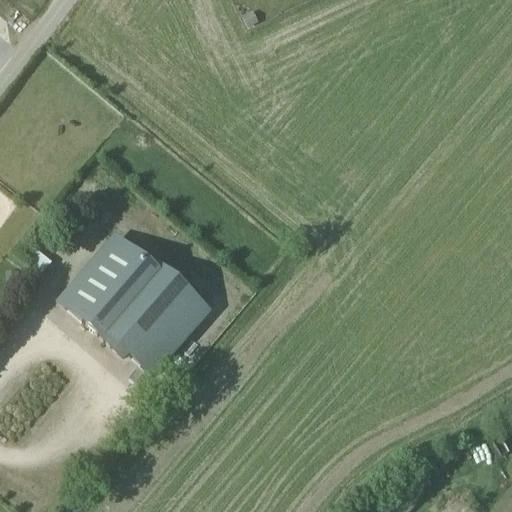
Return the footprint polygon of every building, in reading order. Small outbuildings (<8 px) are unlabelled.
[(246,31),(258,26),(252,14),(240,20),(246,31)] [(58,305),(122,360),(125,356),(151,379),(205,317),(141,262),(138,266),(112,243),(58,305)] [(5,284),(18,283),(17,273),(4,274),(5,284)] [(0,510),(94,397),(67,375),(70,371),(55,359),(52,362),(28,342),(20,351),(11,342),(0,355),(0,510)] [(95,394),(104,384),(88,369),(79,379),(95,394)] [(446,482),(432,490),(437,499),(451,491),(446,482)] [(411,511),(414,509),(400,493),(379,511),(411,511)] [(444,511),(466,511),(460,501),(444,511)]
